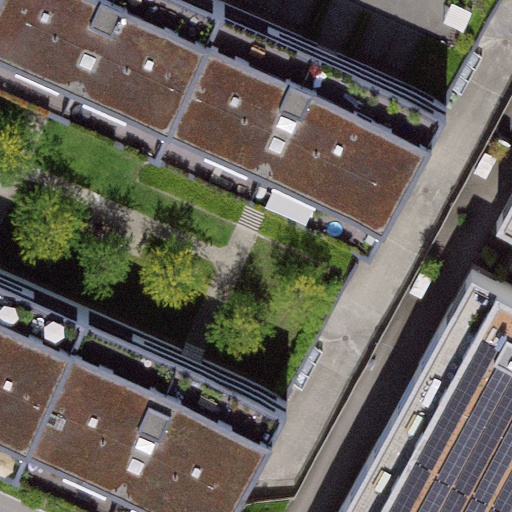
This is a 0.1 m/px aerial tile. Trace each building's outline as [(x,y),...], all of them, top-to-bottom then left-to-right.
[(165,143),(228,6),(214,0),(0,0),(0,67),(51,90),(165,143)] [(366,235),(429,99),(329,53),(228,6),(165,143),(268,190),(366,235)] [(511,196),(500,218),(511,224),(511,196)] [(440,336),(341,511),(511,511),(511,286),(475,267),(463,291),(440,336)] [(0,455),(18,463),(88,311),(0,273),(0,455)] [(88,311),(18,463),(122,511),(225,511),(276,397),(193,359),(88,311)]
